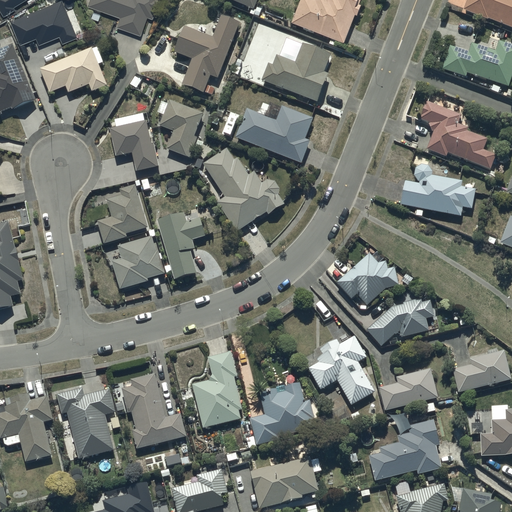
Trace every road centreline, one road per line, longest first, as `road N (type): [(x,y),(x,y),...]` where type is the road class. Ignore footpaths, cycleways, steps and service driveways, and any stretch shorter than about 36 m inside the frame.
road 1 (residential): [(393,64),(342,195),(288,268),(203,312),(81,343)]
road 2 (residential): [(81,343),(57,223),(63,160)]
road 3 (residential): [(393,64),(511,110)]
